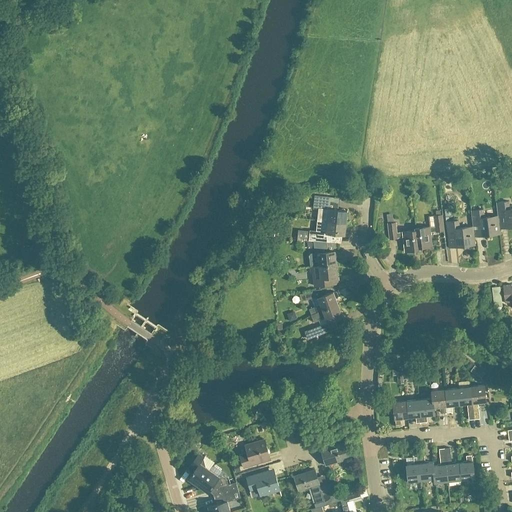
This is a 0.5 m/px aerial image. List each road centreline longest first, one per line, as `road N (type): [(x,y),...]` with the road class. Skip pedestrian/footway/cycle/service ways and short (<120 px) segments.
road 1 (track): [(117,315),(0,489)]
road 2 (residential): [(501,511),(493,438),(485,433),(370,439)]
road 3 (residential): [(179,511),(151,404),(171,361),(151,338)]
road 4 (track): [(0,95),(56,272)]
road 5 (residential): [(368,415),(373,321),(388,287)]
road 6 (residential): [(310,452),(294,457),(292,420),(368,415)]
road 7 (residential): [(388,287),(421,274),(489,276),(511,265)]
road 8 (track): [(84,511),(133,424),(152,414)]
